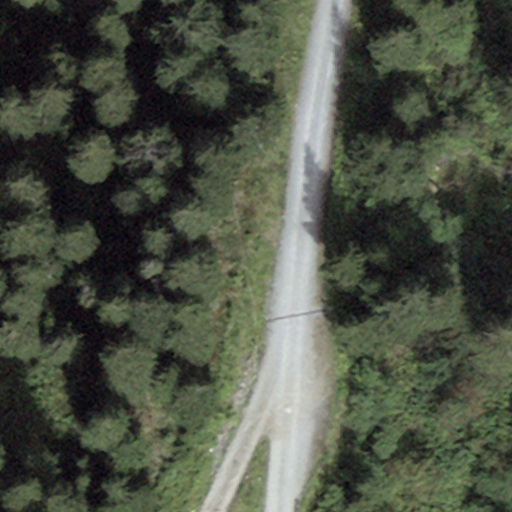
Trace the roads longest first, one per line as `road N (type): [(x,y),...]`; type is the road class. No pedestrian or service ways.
road 1 (track): [(337,0),(287,386),(216,511)]
road 2 (track): [(298,511),(287,386)]
